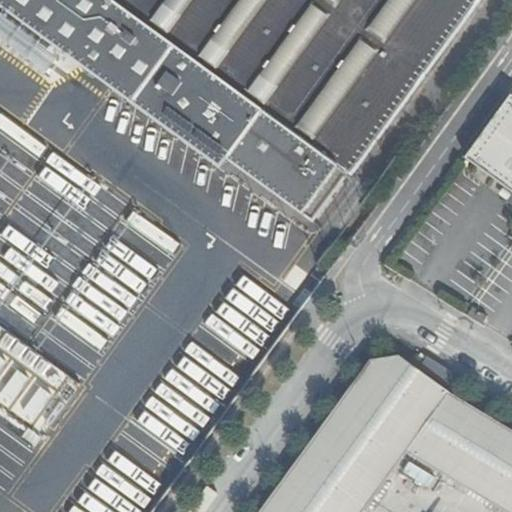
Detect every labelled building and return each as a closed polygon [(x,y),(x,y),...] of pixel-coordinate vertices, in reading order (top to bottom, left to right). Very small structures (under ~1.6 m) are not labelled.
[(358,168),(480,0),(6,0),(222,163),(267,103),(358,168)] [(34,51),(46,36),(35,28),(23,43),(34,51)] [(511,99),(467,161),(511,191),(511,99)] [(398,353),(372,355),(259,511),(359,511),(408,446),(511,508),(511,430),(461,399),(398,353)] [(454,368),(429,353),(423,364),(448,379),(454,368)] [(0,510),(3,511),(103,511),(105,510),(0,441),(0,510)] [(412,462),(405,472),(430,487),(436,476),(412,462)]
